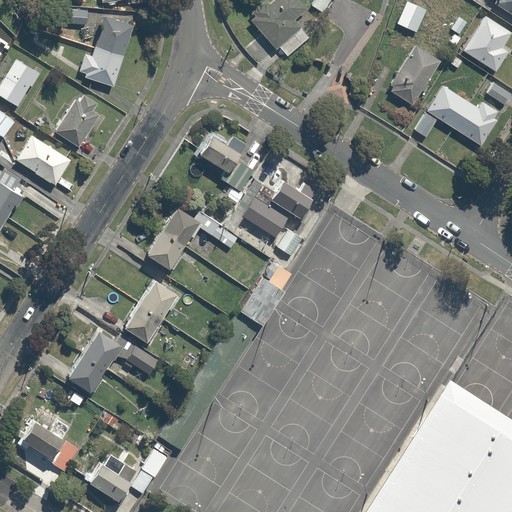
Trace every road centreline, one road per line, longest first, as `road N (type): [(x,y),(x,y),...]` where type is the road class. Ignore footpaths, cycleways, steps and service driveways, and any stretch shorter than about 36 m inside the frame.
road 1 (unclassified): [(0,369),(173,97),(185,63)]
road 2 (unclassified): [(471,237),(258,100),(185,63)]
